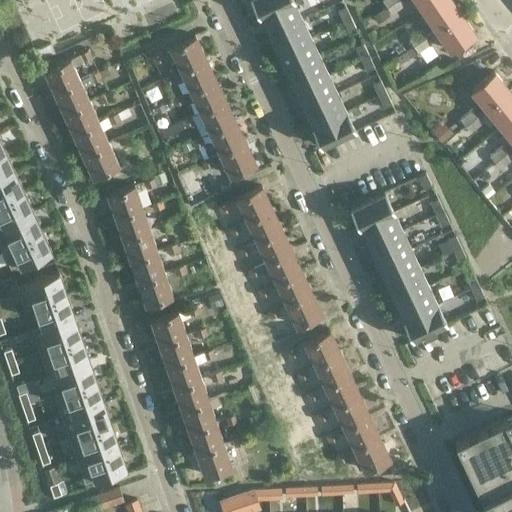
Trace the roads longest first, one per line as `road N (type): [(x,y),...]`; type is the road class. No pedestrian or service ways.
road 1 (residential): [(458,511),(219,0)]
road 2 (residential): [(0,56),(95,253),(106,311),(178,511)]
